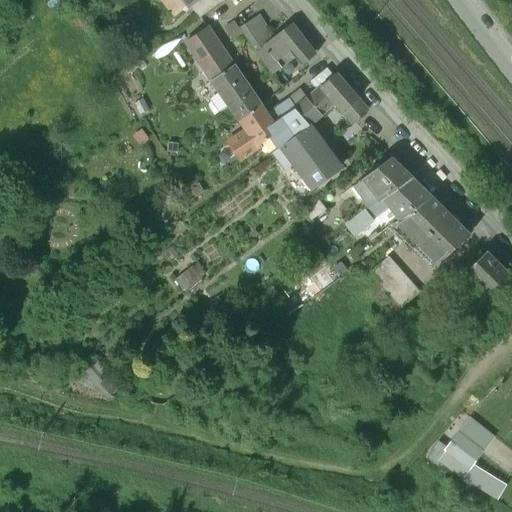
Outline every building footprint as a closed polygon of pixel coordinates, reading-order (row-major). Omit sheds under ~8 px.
[(194,0),(190,4),(200,15),(221,0),(194,0)] [(281,66),(256,32),(260,30),(252,19),(240,26),(272,72),(281,66)] [(291,22),(270,39),(282,54),(289,49),(300,64),(315,53),(291,22)] [(233,64),(208,27),(187,42),(212,78),(233,64)] [(233,64),(212,78),(230,105),(253,89),(235,63),(233,64)] [(356,97),(334,73),(321,84),(335,101),(343,110),(356,97)] [(321,84),(295,108),(309,124),(314,120),(335,101),(321,84)] [(253,89),(230,105),(239,118),(262,103),(253,89)] [(356,97),(343,110),(352,122),(367,109),(356,97)] [(262,103),(239,118),(247,130),(230,141),(240,156),(257,145),(257,144),(268,136),(276,148),(285,142),(299,133),(301,132),(309,124),(295,108),(291,100),(269,113),(262,103)] [(329,144),(315,128),(318,125),(314,120),(309,124),(301,132),(320,153),(329,144)] [(391,155),(360,179),(368,189),(371,186),(380,198),(384,196),(412,176),(391,155)] [(412,176),(384,196),(400,218),(431,195),(412,176)] [(365,210),(348,189),(337,198),(344,207),(341,210),(344,214),(340,217),(346,224),(353,218),(365,210)] [(300,192),(293,197),(298,204),(305,199),(300,192)] [(400,218),(392,223),(432,265),(469,232),(431,195),(400,218)] [(381,231),(365,210),(353,218),(369,240),(381,231)] [(508,271),(486,249),(467,269),(478,279),(489,290),(494,286),(497,289),(505,281),(502,278),(508,271)] [(417,293),(386,257),(379,263),(410,299),(417,293)] [(410,299),(379,263),(370,271),(401,307),(410,299)] [(467,269),(456,279),(467,290),(478,279),(467,269)] [(458,448),(442,436),(426,456),(442,469),(458,448)]
